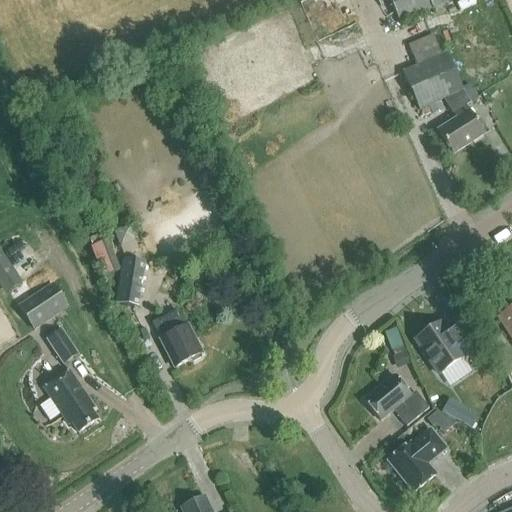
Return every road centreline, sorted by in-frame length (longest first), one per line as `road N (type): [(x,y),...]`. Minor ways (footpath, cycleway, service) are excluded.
road 1 (tertiary): [(298,401),(316,383),(339,330),(511,212)]
road 2 (tertiary): [(64,511),(213,413),(298,401)]
road 3 (residential): [(298,401),(373,511)]
